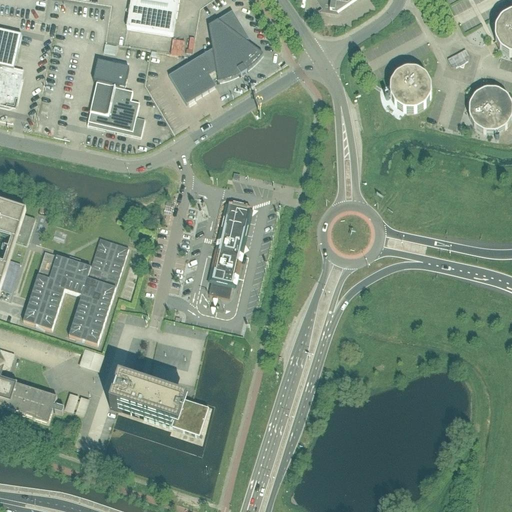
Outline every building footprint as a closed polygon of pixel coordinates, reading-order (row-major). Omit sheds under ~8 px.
[(131,0),(127,31),(173,39),(179,0),(131,0)] [(330,14),(337,15),(359,0),(319,0),(324,7),(325,7),(331,8),(330,14)] [(453,16),(465,13),(462,3),(450,7),(453,16)] [(264,57),(246,44),(250,42),(233,15),(209,29),(213,52),(169,79),(187,108),(217,90),(213,83),(218,80),(218,85),(223,84),(226,83),(230,82),(234,81),(237,79),(241,77),(242,78),(247,75),(247,74),(250,71),(253,69),(256,66),(259,64),(261,61),(264,57)] [(495,33),(495,41),(495,44),(499,52),(501,54),(509,59),(511,59),(511,16),(510,17),(503,21),(500,23),(496,30),(495,33)] [(22,38),(0,32),(0,108),(10,110),(17,106),(23,80),(18,72),(15,72),(19,52),(22,38)] [(170,58),(192,58),(193,41),(186,41),(186,44),(171,44),(170,58)] [(465,52),(448,62),(451,69),(455,70),(468,63),(469,59),(465,52)] [(130,71),(98,64),(94,84),(98,84),(97,87),(88,128),(141,140),(146,122),(137,120),(140,106),(131,104),(133,95),(124,92),(124,90),(125,91),(130,71)] [(391,97),(392,102),(395,107),(399,111),(404,113),(409,115),(415,115),(420,113),(425,110),(428,107),(431,102),(432,97),(432,91),(431,86),(428,81),(424,77),(419,75),(414,73),(409,73),(403,75),(399,78),(395,81),(392,86),(391,91),(391,97)] [(469,119),(470,122),(474,129),(476,131),(484,136),(487,137),(495,137),(498,136),(505,132),(508,130),(511,122),(511,107),(508,101),(506,99),(499,94),(496,93),(488,93),(485,94),(477,98),(475,100),(471,107),(470,110),(469,119)] [(0,290),(11,294),(20,267),(5,262),(3,267),(0,266),(0,239),(26,248),(36,222),(10,213),(11,209),(0,206),(0,290)] [(220,248),(208,297),(229,302),(233,286),(235,287),(237,278),(235,278),(238,263),(241,264),(246,240),(244,239),(250,211),(229,206),(221,243),(219,243),(218,248),(220,248)] [(46,259),(24,328),(53,337),(65,297),(83,303),(70,343),(98,352),(130,255),(101,246),(92,274),(46,259)] [(198,374),(203,337),(192,335),(187,373),(198,374)] [(17,385),(1,380),(3,372),(6,370),(10,371),(15,357),(0,352),(0,358),(1,360),(0,361),(0,407),(7,410),(7,411),(20,416),(20,417),(34,421),(33,422),(49,427),(53,414),(63,417),(65,411),(55,408),(57,401),(17,387),(17,385)] [(84,354),(78,371),(99,377),(104,360),(84,354)] [(120,383),(111,411),(201,440),(210,412),(120,383)] [(73,412),(79,413),(81,405),(76,404),(73,412)]
